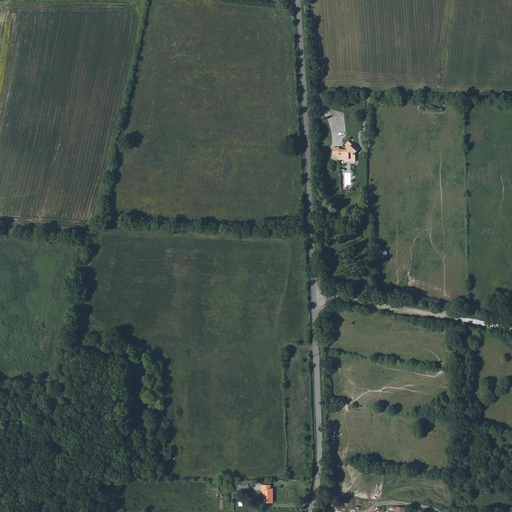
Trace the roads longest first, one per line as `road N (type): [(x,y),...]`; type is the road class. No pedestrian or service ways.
road 1 (unclassified): [(314,511),(321,463),(299,0)]
road 2 (track): [(314,298),(511,328)]
